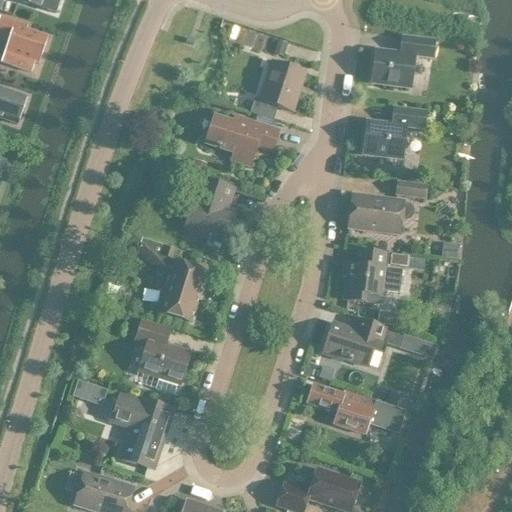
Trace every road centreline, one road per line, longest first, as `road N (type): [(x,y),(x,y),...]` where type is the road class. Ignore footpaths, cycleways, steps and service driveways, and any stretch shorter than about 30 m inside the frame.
road 1 (residential): [(329,128),(280,192),(199,448),(204,468),(220,478),(251,463),(318,255)]
road 2 (residential): [(0,483),(87,195),(162,0)]
road 3 (residential): [(329,128),(341,32),(326,0)]
road 4 (residential): [(318,255),(329,128)]
